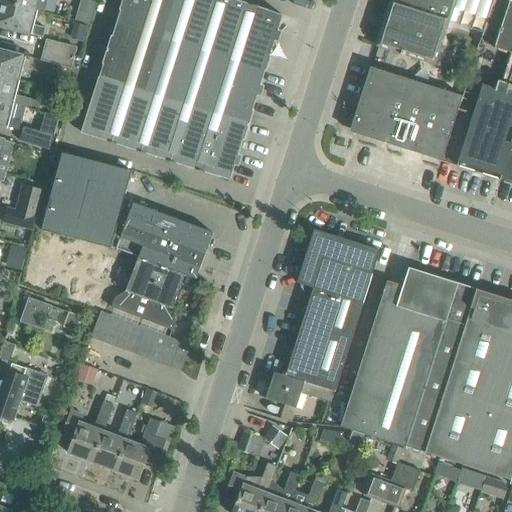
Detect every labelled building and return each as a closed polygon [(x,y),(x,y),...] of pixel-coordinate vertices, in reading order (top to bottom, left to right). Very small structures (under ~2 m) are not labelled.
[(34,0),(50,0),(59,2),(59,0),(0,0),(0,1),(32,10),(34,0)] [(123,0),(80,133),(230,181),(283,18),(229,0),(123,0)] [(383,29),(378,45),(435,63),(448,23),(454,0),(394,0),(394,2),(392,1),(386,19),(390,21),(387,30),(383,29)] [(475,113),(458,167),(500,180),(511,144),(511,4),(499,0),(493,0),(494,0),(483,35),(480,43),(495,48),(495,49),(496,50),(496,49),(511,53),(511,54),(503,84),(500,82),(497,91),(485,87),(485,86),(485,85),(484,84),(482,84),(481,86),(481,87),(481,88),(482,88),(479,98),(478,98),(473,113),(475,113)] [(45,29),(33,25),(28,24),(32,10),(0,1),(0,26),(30,35),(43,38),(45,29)] [(77,10),(74,21),(88,25),(91,14),(77,10)] [(80,42),(84,26),(73,24),(69,39),(80,42)] [(43,50),(74,58),(77,48),(46,40),(43,50)] [(0,76),(14,80),(18,66),(22,67),(24,57),(0,50),(0,76)] [(70,70),(74,58),(43,50),(40,61),(70,70)] [(350,132),(442,162),(463,97),(370,68),(350,132)] [(443,72),(440,81),(457,86),(460,77),(443,72)] [(31,110),(31,109),(34,100),(20,96),(20,97),(15,95),(11,94),(14,80),(0,76),(0,100),(12,104),(15,104),(18,105),(18,107),(31,110)] [(12,104),(0,100),(0,125),(19,130),(21,122),(11,119),(15,104),(12,104)] [(53,153),(57,137),(22,128),(19,141),(53,153)] [(4,140),(0,138),(0,156),(1,151),(10,154),(13,144),(4,141),(4,140)] [(511,144),(500,180),(511,184),(511,144)] [(110,248),(130,171),(60,153),(40,231),(110,248)] [(35,217),(42,192),(23,187),(16,212),(35,217)] [(124,291),(113,299),(110,308),(171,331),(175,323),(171,309),(184,276),(195,280),(204,257),(213,234),(133,203),(124,226),(115,249),(138,258),(124,291)] [(4,223),(32,230),(35,217),(16,212),(8,209),(4,223)] [(314,233),(298,284),(314,289),(286,377),(274,373),(266,399),(297,409),(302,394),(331,403),(334,392),(335,392),(380,253),(314,233)] [(21,271),(27,248),(11,244),(5,267),(21,271)] [(366,436),(396,445),(406,448),(406,447),(511,480),(511,475),(511,301),(410,269),(404,288),(387,283),(341,428),(351,431),(366,436)] [(47,305),(25,297),(16,320),(39,328),(47,305)] [(101,306),(90,302),(86,314),(97,318),(101,306)] [(112,317),(100,313),(90,339),(102,343),(112,317)] [(123,321),(116,319),(112,317),(102,343),(113,347),(123,321)] [(133,325),(123,321),(113,347),(124,351),(133,325)] [(124,351),(134,355),(135,356),(145,330),(133,325),(124,351)] [(145,330),(135,356),(146,360),(157,334),(145,330)] [(158,365),(168,338),(157,334),(146,360),(158,365)] [(169,369),(179,342),(168,338),(158,365),(169,369)] [(180,373),(190,346),(179,342),(169,369),(180,373)] [(8,363),(12,351),(3,347),(0,355),(0,360),(0,361),(8,363)] [(0,417),(1,417),(13,421),(19,401),(36,407),(47,377),(8,363),(0,361),(0,417)] [(67,453),(91,462),(103,432),(113,405),(102,401),(92,428),(80,423),(83,416),(70,411),(61,436),(72,440),(67,453)] [(91,462),(114,471),(126,441),(135,415),(125,411),(115,437),(103,432),(91,462)] [(126,441),(114,471),(138,480),(150,451),(160,455),(165,441),(154,437),(160,423),(150,419),(140,446),(126,441)] [(276,448),(284,435),(273,427),(264,439),(276,448)] [(351,431),(348,440),(353,442),(363,446),(366,436),(351,431)] [(461,469),(440,462),(437,474),(458,481),(461,469)] [(258,511),(265,494),(275,467),(266,464),(261,478),(246,478),(246,477),(245,477),(245,478),(232,474),(223,498),(235,503),(231,511),(258,511)] [(285,511),(293,490),(299,476),(289,472),(282,491),(273,484),(271,482),(276,468),(266,494),(265,494),(258,511),(285,511)] [(485,476),(465,470),(461,481),(481,488),(485,476)] [(368,498),(383,504),(391,482),(376,477),(368,498)] [(503,482),(488,477),(483,492),(498,497),(503,482)] [(293,490),(285,511),(312,511),(322,485),(311,481),(306,495),(293,490)] [(391,482),(383,504),(399,510),(407,488),(391,482)] [(314,511),(312,511),(338,511),(345,493),(335,490),(326,511),(314,511)] [(366,511),(370,503),(360,500),(355,511),(349,511),(341,509),(339,511),(366,511)]
